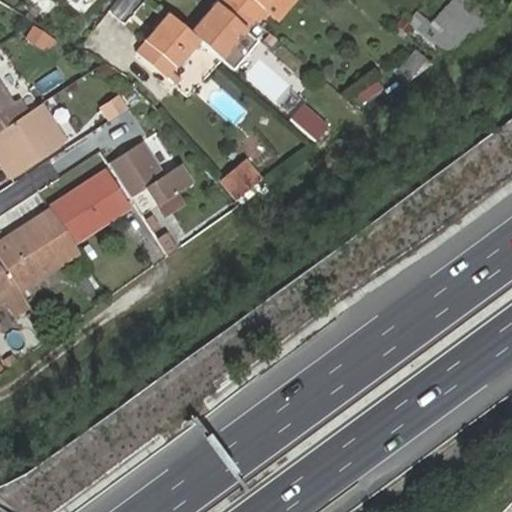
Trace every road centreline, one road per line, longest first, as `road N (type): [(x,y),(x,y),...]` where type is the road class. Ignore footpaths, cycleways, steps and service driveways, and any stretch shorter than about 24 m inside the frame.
road 1 (motorway): [(511,258),(165,511)]
road 2 (motorway): [(268,511),(511,333)]
